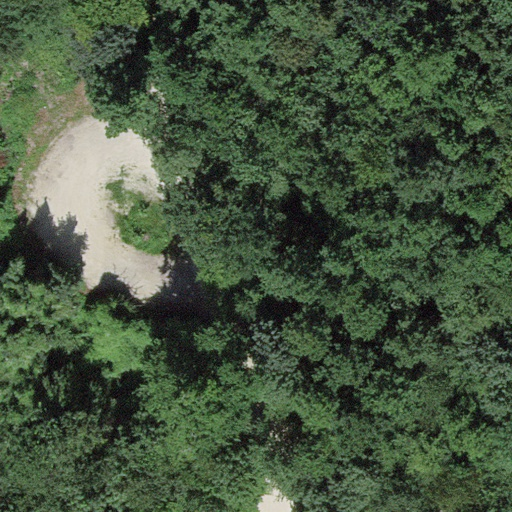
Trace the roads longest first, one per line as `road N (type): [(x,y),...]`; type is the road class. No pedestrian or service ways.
road 1 (track): [(273,511),(273,458),(203,193),(170,0)]
road 2 (track): [(203,193),(134,160),(91,96),(73,0)]
